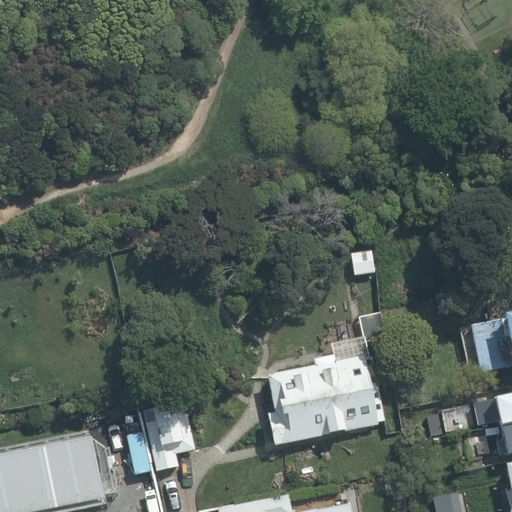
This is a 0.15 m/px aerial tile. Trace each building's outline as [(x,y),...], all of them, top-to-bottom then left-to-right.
[(350,254),(353,274),(374,271),(371,251),(350,254)] [(275,446),(360,429),(359,426),(385,420),(370,342),(385,339),(379,313),(359,317),(364,343),(336,349),(339,362),(335,362),(334,355),(314,359),(315,366),(267,376),(274,413),(268,414),(275,446)] [(510,365),(511,372),(511,314),(501,317),(501,319),(470,325),(479,372),(510,365)] [(499,421),(500,427),(511,424),(511,394),(494,399),(494,400),(473,404),(478,425),(499,421)] [(144,412),(157,470),(178,465),(176,454),(196,449),(188,415),(179,417),(176,404),(153,409),(143,411),(144,412)] [(456,404),(432,405),(434,432),(458,431),(456,404)] [(511,424),(500,427),(504,442),(485,446),(486,447),(485,447),(487,453),(506,449),(508,454),(511,453),(511,424)] [(486,437),(498,434),(497,427),(484,429),(486,437)] [(0,456),(0,511),(41,511),(103,500),(91,439),(0,456)] [(351,511),(350,504),(335,508),(333,499),(314,503),(316,510),(306,511),(291,511),(288,495),(256,501),(253,500),(230,505),(227,507),(217,509),(218,511),(351,511)]
